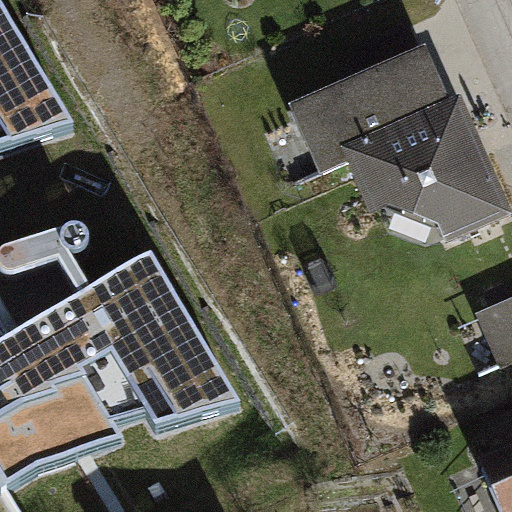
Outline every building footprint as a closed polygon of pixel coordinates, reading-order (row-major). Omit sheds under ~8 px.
[(0,159),(76,135),(0,10),(0,159)] [(337,140),(441,96),(418,41),(285,98),(314,165),(342,152),(337,140)] [(337,140),(342,152),(363,201),(380,194),(432,210),(441,231),(507,203),(457,89),(441,96),(337,140)] [(79,236),(74,236),(69,237),(4,258),(0,260),(0,490),(3,495),(42,472),(122,446),(113,428),(147,417),(158,434),(243,408),(153,261),(92,298),(71,262),(78,262),(83,261),(87,257),(89,253),(89,247),(88,243),(85,238),(79,236)] [(511,290),(465,310),(488,363),(511,352),(511,290)] [(511,511),(511,433),(477,449),(504,511),(511,511)]
